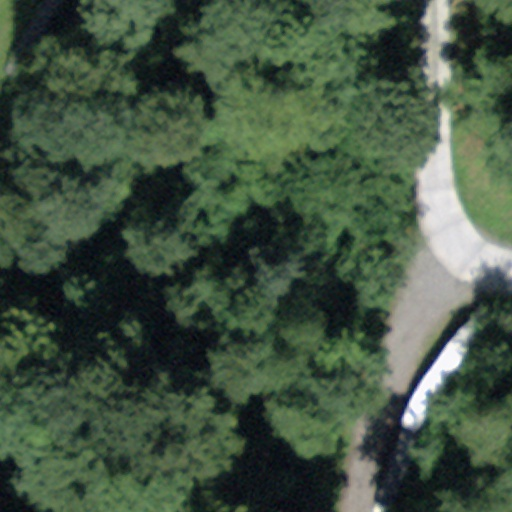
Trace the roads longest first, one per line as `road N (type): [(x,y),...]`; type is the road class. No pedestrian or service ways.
road 1 (unclassified): [(511,272),(487,270),(457,244),(443,208),(430,0)]
road 2 (track): [(487,270),(408,458),(403,511)]
road 3 (track): [(0,138),(52,0)]
